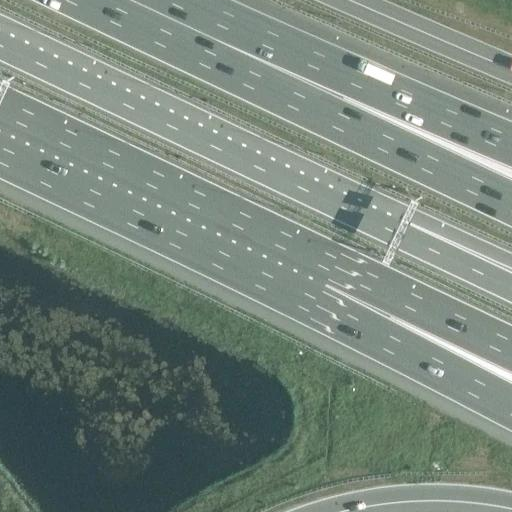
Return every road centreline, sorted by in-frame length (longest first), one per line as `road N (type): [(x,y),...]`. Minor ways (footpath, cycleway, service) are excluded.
road 1 (motorway): [(511,204),(98,0)]
road 2 (motorway): [(0,43),(356,211)]
road 3 (motorway): [(511,144),(232,25),(152,0)]
road 4 (motorway): [(0,132),(320,286)]
road 5 (motorway): [(320,286),(511,401)]
road 6 (motorway): [(320,286),(511,360)]
road 7 (motorway): [(320,511),(411,494),(511,501)]
road 8 (motorway): [(356,211),(511,286)]
road 9 (motorway): [(356,211),(459,237),(511,260)]
